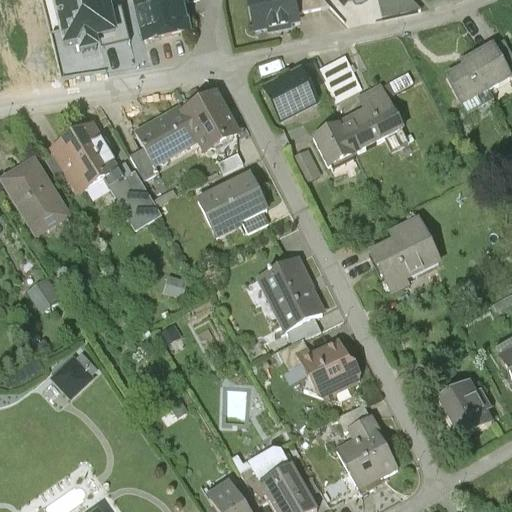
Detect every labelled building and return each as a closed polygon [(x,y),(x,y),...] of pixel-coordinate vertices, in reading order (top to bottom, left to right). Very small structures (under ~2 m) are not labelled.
[(104,0),(54,0),(66,52),(114,40),(110,22),(104,0)] [(137,0),(140,11),(175,2),(174,0),(137,0)] [(260,0),(258,4),(249,7),(255,35),(269,32),(270,34),(288,30),(287,28),(298,25),(292,0),(260,0)] [(405,0),(377,0),(382,22),(419,14),(405,0)] [(180,1),(175,2),(140,11),(136,12),(144,47),(185,37),(183,30),(187,29),(180,1)] [(122,19),(110,22),(114,40),(116,47),(128,44),(122,19)] [(473,68),(448,82),(462,108),(511,82),(493,50),(470,62),(473,68)] [(344,63),(319,76),(335,108),(360,95),(344,63)] [(300,79),(310,100),(320,95),(309,74),(300,79)] [(314,108),(310,100),(300,79),(268,95),(282,124),(314,108)] [(402,135),(380,92),(360,103),(366,115),(341,127),(344,132),(341,134),(354,159),(402,135)] [(183,119),(198,146),(205,158),(237,140),(216,102),(183,119)] [(180,114),(134,141),(152,172),(198,146),(183,119),(180,114)] [(329,172),(354,159),(341,134),(339,130),(314,143),(329,172)] [(93,136),(53,160),(79,202),(105,187),(136,238),(160,223),(135,184),(125,190),(118,179),(119,178),(93,136)] [(65,215),(35,169),(33,170),(35,174),(19,184),(17,180),(2,189),(32,236),(65,215)] [(268,216),(251,182),(201,207),(218,241),(268,216)] [(440,266),(419,226),(403,234),(407,242),(374,259),(390,291),(440,266)] [(307,286),(296,266),(260,284),(272,307),(277,304),(284,317),(278,320),(288,338),(324,319),(312,296),(315,294),(310,285),(307,286)] [(349,371),(339,350),(311,363),(312,364),(304,369),(310,382),(305,397),(334,406),(338,393),(343,391),(348,393),(356,389),(358,380),(355,373),(349,371)] [(511,352),(501,358),(511,378),(511,352)] [(92,387),(75,366),(51,386),(68,407),(92,387)] [(469,385),(440,403),(456,430),(448,435),(456,448),(493,426),(485,412),(490,410),(484,400),(479,402),(469,385)] [(399,467),(373,423),(350,436),(354,443),(335,455),(357,492),(399,467)] [(253,467),(265,486),(288,473),(277,453),(253,467)] [(265,486),(253,467),(239,476),(244,483),(254,501),(259,509),(269,503),(260,489),(265,486)] [(288,473),(265,486),(260,489),(269,503),(274,511),(312,511),(317,509),(312,503),(302,486),(292,470),(288,473)] [(312,481),(302,486),(312,503),(322,497),(312,481)] [(244,483),(229,492),(240,510),(254,501),(244,483)] [(226,488),(206,500),(213,511),(241,511),(240,510),(229,492),(226,488)]
